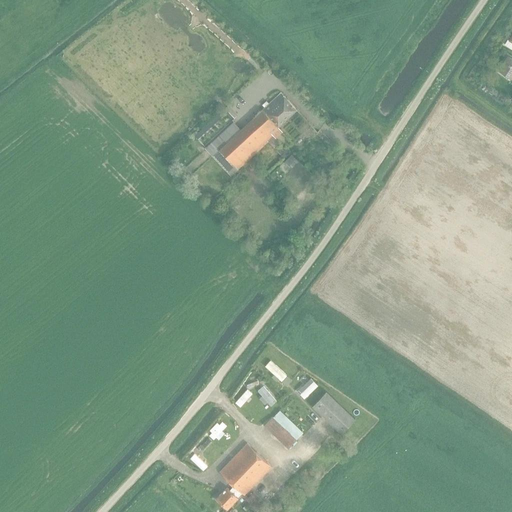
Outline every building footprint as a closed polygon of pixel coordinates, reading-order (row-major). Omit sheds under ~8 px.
[(500,69),(511,77),(511,76),(511,59),(507,56),(504,61),(505,62),(500,69)] [(273,147),(279,142),(271,133),(278,127),(296,110),(281,93),(219,149),(238,169),(268,141),(273,147)] [(287,377),(272,362),(268,367),(276,375),(274,377),(278,381),(280,379),(282,381),(287,377)] [(304,399),(317,386),(313,381),(305,390),(301,386),(297,389),(301,393),(300,394),(304,399)] [(272,399),(262,386),(257,390),(262,396),(259,398),(263,403),(266,400),(268,403),(272,399)] [(246,390),(237,401),(241,405),(242,404),(244,406),(247,402),(245,400),(251,393),(246,390)] [(312,405),(342,432),(356,417),(326,390),(312,405)] [(264,424),(289,448),(296,441),(271,417),(264,424)] [(222,422),(209,435),(213,439),(216,436),(218,438),(222,434),(220,433),(226,426),(222,422)] [(243,494),(244,495),(272,466),(248,443),(220,472),(234,486),(229,490),(227,488),(216,499),(227,510),(243,494)] [(190,458),(202,470),(206,465),(203,462),(205,460),(202,457),(200,459),(194,453),(190,458)] [(247,498),(260,511),(266,504),(253,491),(247,498)]
